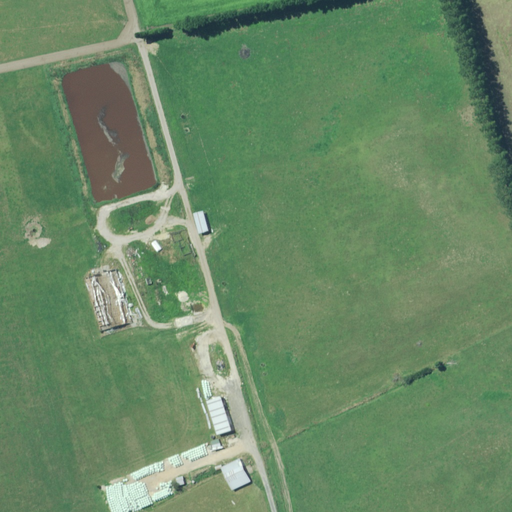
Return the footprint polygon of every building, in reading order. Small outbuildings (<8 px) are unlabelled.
[(213,232),(208,212),(198,214),(203,234),(213,232)] [(131,311),(125,289),(127,289),(124,281),(122,281),(119,270),(88,279),(104,332),(135,323),(133,316),(135,315),(133,311),(131,311)] [(225,449),(223,440),(215,442),(217,451),(225,449)] [(244,459),(225,468),(236,491),(255,482),(244,459)] [(189,485),(187,477),(180,479),(181,486),(189,485)]
